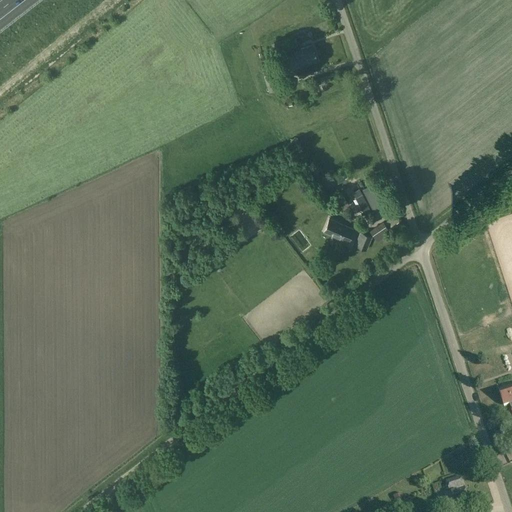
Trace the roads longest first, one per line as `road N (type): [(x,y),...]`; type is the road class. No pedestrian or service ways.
road 1 (unclassified): [(82,511),(420,247)]
road 2 (unclassified): [(508,511),(420,247)]
road 3 (unclassified): [(420,247),(337,0)]
